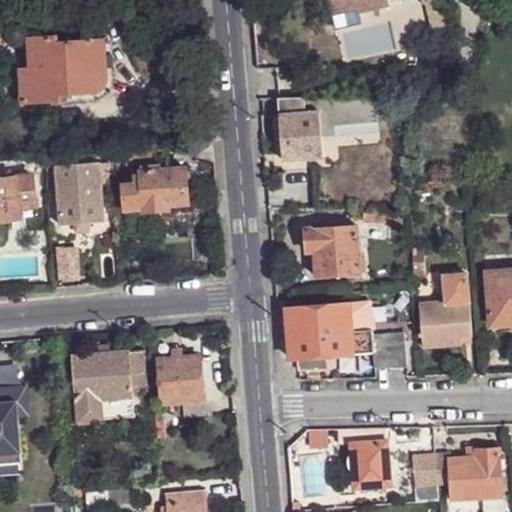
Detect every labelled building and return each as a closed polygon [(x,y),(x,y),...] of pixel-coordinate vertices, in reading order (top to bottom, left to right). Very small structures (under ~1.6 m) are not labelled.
[(328,0),(332,15),(357,9),(358,13),(389,6),(387,0),(328,0)] [(427,13),(443,9),(440,0),(421,0),(423,4),(424,3),(427,13)] [(62,6),(63,15),(85,14),(84,4),(62,6)] [(335,19),(358,13),(357,9),(332,15),(333,20),(335,19)] [(106,74),(103,42),(103,39),(56,42),(56,35),(28,38),(30,68),(20,69),(22,104),(59,101),(59,104),(62,103),(61,95),(93,92),(97,91),(101,89),(103,87),(105,83),(106,79),(106,74)] [(112,41),(103,42),(106,74),(114,75),(112,41)] [(114,75),(106,74),(106,79),(105,83),(103,87),(101,89),(97,91),(93,92),(94,101),(98,100),(102,98),(105,96),(109,93),(112,88),(113,84),(114,80),(114,75)] [(94,101),(93,92),(61,95),(62,103),(94,101)] [(305,98),(278,100),(283,160),(323,157),(322,136),(337,135),(336,126),(378,123),(376,97),(336,98),(324,98),(305,98)] [(378,123),(336,126),(337,135),(379,133),(378,123)] [(155,147),(130,150),(131,162),(132,167),(156,165),(155,147)] [(108,152),(109,164),(131,162),(130,150),(108,152)] [(57,171),(58,184),(99,181),(98,168),(57,171)] [(185,168),(141,172),(141,177),(135,177),(135,184),(123,186),(125,211),(145,210),(144,211),(169,209),(168,204),(188,202),(185,168)] [(0,179),(0,220),(11,219),(11,217),(10,208),(20,207),(35,205),(32,175),(0,179)] [(99,181),(58,184),(62,226),(76,224),(92,223),(104,222),(100,181),(99,181)] [(21,215),(20,207),(10,208),(11,217),(21,215)] [(402,228),(402,212),(363,211),(363,223),(389,223),(389,228),(402,228)] [(92,233),(92,223),(76,224),(77,234),(92,233)] [(355,224),(305,228),(307,252),(315,251),(316,278),(360,274),(355,224)] [(78,247),(58,248),(60,278),(80,277),(78,247)] [(415,276),(427,275),(425,250),(413,251),(415,276)] [(511,271),(486,273),(491,327),(511,325),(511,271)] [(447,304),(470,302),(467,275),(445,276),(447,302),(447,304)] [(472,336),(470,302),(447,304),(447,302),(420,304),(424,348),(464,344),(463,337),(472,336)] [(291,359),(299,359),(327,356),(374,352),(375,352),(373,335),(372,330),(352,332),(350,304),(288,309),(291,359)] [(406,333),(373,335),(375,352),(374,352),(374,369),(408,367),(406,333)] [(463,337),(464,344),(473,343),(472,336),(463,337)] [(146,350),(129,351),(131,375),(148,374),(146,350)] [(74,356),(78,399),(133,394),(131,375),(129,351),(74,356)] [(184,401),(204,399),(201,356),(162,359),(165,403),(184,401)] [(299,359),(300,370),(328,369),(327,356),(299,359)] [(148,374),(131,375),(133,394),(139,394),(150,393),(148,374)] [(17,386),(0,387),(0,401),(18,400),(17,386)] [(133,394),(78,399),(79,420),(134,417),(133,398),(133,394)] [(207,402),(204,399),(184,401),(185,417),(206,415),(208,413),(207,402)] [(18,400),(0,401),(0,453),(21,452),(18,416),(20,416),(18,400)] [(163,409),(155,409),(157,438),(165,437),(163,409)] [(353,472),(353,478),(354,488),(390,485),(387,439),(350,443),(353,472)] [(450,458),(451,484),(451,498),(484,496),(484,511),(504,511),(504,496),(500,496),(497,448),(476,449),(476,457),(450,458)] [(449,451),(434,452),(437,484),(451,484),(450,458),(449,451)] [(0,463),(22,461),(21,452),(0,453),(0,463)] [(437,484),(434,452),(412,454),(414,485),(437,484)] [(167,492),(168,506),(168,511),(206,511),(206,487),(203,487),(203,490),(167,492)]
